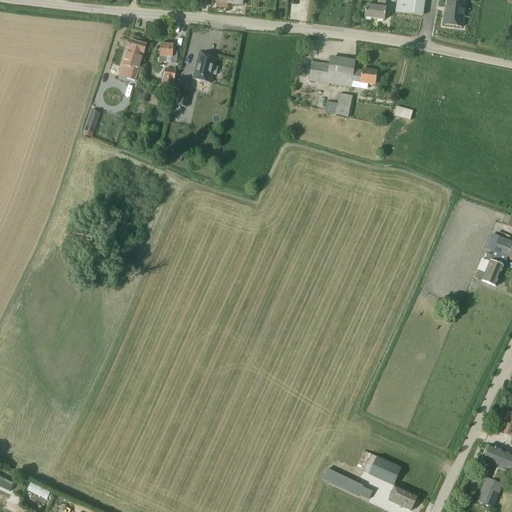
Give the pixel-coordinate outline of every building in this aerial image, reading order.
[(384,20),(386,9),(385,9),(386,0),(377,0),(376,7),(366,6),(364,18),(384,20)] [(396,0),(395,12),(423,16),(425,0),(396,0)] [(463,9),(463,0),(457,0),(458,1),(453,0),(448,0),(447,12),(445,12),(444,25),(462,28),(465,9),(463,9)] [(134,81),(146,45),(130,40),(122,64),(130,67),(127,78),(134,81)] [(159,63),(167,64),(168,57),(170,58),(170,63),(176,64),(177,52),(172,52),(173,45),(160,44),(159,57),(160,57),(159,63)] [(216,58),(198,54),(192,79),(210,84),(212,75),(216,76),(218,67),(214,66),(216,58)] [(351,88),(351,82),(375,85),(376,71),(361,69),(361,74),(353,73),(354,61),(329,58),(328,66),(310,63),(308,82),(351,88)] [(176,71),(165,69),(161,93),(171,95),(176,71)] [(146,82),(143,93),(149,94),(150,94),(152,84),(146,82)] [(190,90),(181,88),(177,106),(185,108),(190,90)] [(350,119),(354,97),(339,94),(337,104),(327,102),(325,113),(335,115),(335,116),(350,119)] [(397,108),(395,116),(410,120),(412,112),(397,108)] [(90,111),(82,135),(92,138),(100,114),(90,111)] [(172,150),(169,158),(182,161),(184,153),(172,150)] [(493,251),(493,252),(511,259),(511,242),(509,241),(499,238),(493,251)] [(490,262),(482,282),(496,287),(504,267),(498,265),(501,260),(488,255),(485,260),(490,262)] [(436,301),(433,309),(439,312),(443,304),(436,301)] [(500,431),(508,435),(511,424),(511,414),(507,413),(500,431)] [(484,463),(485,463),(483,466),(490,469),(491,466),(498,469),(494,481),(487,479),(478,501),(493,508),(506,474),(505,473),(506,472),(510,474),(511,469),(511,455),(490,447),(484,463)] [(393,487),(402,469),(377,458),(364,452),(356,468),(369,474),(368,476),(393,487)] [(6,478),(10,471),(4,468),(0,476),(0,484),(23,494),(26,486),(6,478)] [(28,490),(48,500),(51,492),(31,483),(28,490)] [(389,502),(411,511),(418,496),(396,486),(389,502)] [(362,489),(359,496),(368,500),(369,500),(371,495),(372,493),(368,492),(364,489),(362,489)] [(49,511),(64,511),(70,502),(57,496),(49,511)]
